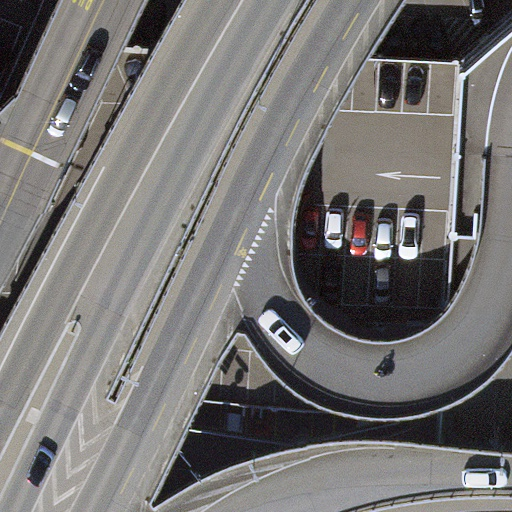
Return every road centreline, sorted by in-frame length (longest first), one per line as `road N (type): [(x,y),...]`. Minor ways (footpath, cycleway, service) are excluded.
road 1 (secondary): [(96,511),(273,147),(356,0)]
road 2 (unclassified): [(184,0),(131,200),(109,372)]
road 3 (primary): [(104,267),(242,0)]
road 4 (primary): [(15,511),(72,390),(104,267)]
road 5 (secondary): [(96,0),(0,193)]
road 6 (primary): [(104,267),(0,396)]
